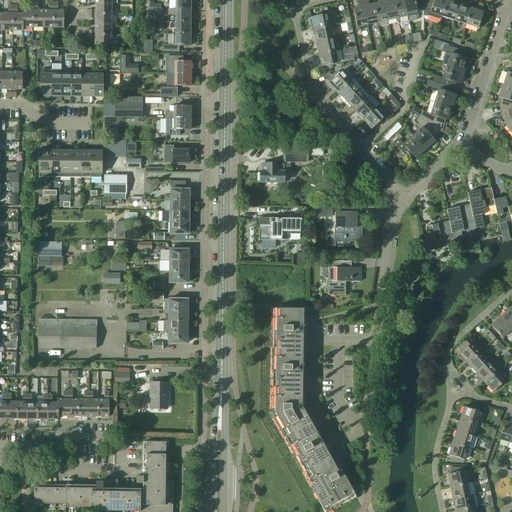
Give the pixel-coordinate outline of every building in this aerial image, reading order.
[(168,10),(189,10),(190,6),(191,5),(191,1),(189,0),(169,0),(169,10),(168,10)] [(358,27),(367,25),(361,0),(355,0),(357,8),(353,9),(357,30),(359,30),(358,27)] [(369,5),(367,0),(361,0),(367,25),(375,23),(376,26),(378,26),(373,4),(369,5)] [(379,23),(387,21),(382,0),(376,0),(378,3),(373,4),(378,26),(379,26),(379,23)] [(389,1),(388,0),(382,0),(387,21),(395,19),(396,22),(398,22),(393,0),(389,1)] [(399,18),(407,16),(403,0),(393,0),(398,22),(399,21),(399,18)] [(403,0),(407,16),(416,15),(416,18),(418,17),(417,10),(423,11),(423,14),(424,14),(423,0),(403,0)] [(423,0),(424,14),(429,14),(428,16),(441,20),(442,17),(447,1),(443,0),(423,0)] [(148,9),(148,10),(161,10),(156,9),(156,5),(152,5),(152,1),(147,1),(147,9),(148,9)] [(454,21),(459,5),(447,1),(442,17),(454,21)] [(32,28),(33,2),(28,2),(28,10),(22,10),(22,14),(22,27),(32,28)] [(43,28),(43,10),(37,10),(37,3),(33,2),(32,28),(43,28)] [(53,28),(53,3),(48,3),(48,10),(43,10),(43,28),(53,28)] [(53,3),(53,28),(63,28),(63,11),(57,11),(57,3),(53,3)] [(112,15),(112,4),(95,4),(95,10),(87,10),(87,14),(112,15)] [(466,24),(471,9),(459,5),(454,21),(466,24)] [(2,30),(12,31),(12,6),(8,6),(8,13),(2,13),(2,30)] [(22,27),(22,14),(17,14),(17,6),(12,6),(12,31),(22,31),(22,27)] [(471,9),(466,24),(478,28),(483,13),(471,9)] [(175,16),(175,22),(191,22),(191,17),(189,16),(189,10),(168,10),(168,15),(175,16)] [(112,25),(112,15),(87,14),(87,19),(95,19),(95,25),(112,25)] [(313,30),(329,27),(327,14),(311,18),(313,30)] [(191,29),(191,22),(175,22),(175,29),(173,29),(173,34),(189,34),(189,30),(191,29)] [(112,35),(112,25),(95,25),(95,30),(87,30),(87,35),(112,35)] [(316,43),(332,39),(329,27),(313,30),(316,43)] [(447,41),(449,37),(437,33),(435,37),(447,41)] [(189,39),(189,34),(173,34),(173,38),(175,38),(175,45),(162,45),(162,52),(179,52),(179,46),(189,46),(189,45),(190,44),(190,40),(189,39)] [(112,46),(112,35),(87,35),(86,39),(95,39),(94,45),(112,46)] [(319,55),(335,51),(332,39),(316,43),(319,55)] [(446,66),(463,72),(467,60),(463,58),(465,52),(444,45),(442,52),(450,54),(446,66)] [(335,51),(319,55),(321,67),(337,64),(335,51)] [(183,57),(166,57),(166,74),(167,74),(175,74),(190,74),(190,62),(183,62),(183,57)] [(362,70),(365,67),(360,61),(357,64),(362,70)] [(357,64),(353,67),(358,73),(361,69),(357,64)] [(459,84),(463,72),(446,66),(442,78),(434,75),(433,80),(427,78),(427,80),(453,88),(455,83),(459,84)] [(507,73),(503,85),(511,87),(511,69),(511,74),(507,73)] [(51,95),(51,70),(40,70),(40,95),(51,95)] [(61,75),(61,70),(51,70),(51,95),(61,95),(61,75)] [(82,75),(82,70),(71,70),(71,75),(71,95),(81,96),(82,75)] [(92,75),(92,96),(102,96),(102,71),(92,70),(92,75)] [(370,79),(374,76),(368,70),(365,73),(370,79)] [(11,97),(12,73),(2,72),(1,89),(7,89),(7,97),(11,97)] [(338,93),(350,81),(341,72),(329,83),(338,93)] [(12,73),(11,97),(15,97),(15,89),(22,89),(22,73),(12,73)] [(175,74),(167,74),(167,85),(174,86),(190,86),(190,74),(175,74)] [(71,95),(71,75),(61,75),(61,95),(71,95)] [(92,96),(92,75),(82,75),(81,96),(92,96)] [(379,88),(382,85),(377,79),(373,82),(379,88)] [(451,94),(453,88),(427,80),(425,86),(438,90),(434,102),(452,108),(456,96),(451,94)] [(346,102),(358,91),(350,81),(338,93),(346,102)] [(511,87),(503,85),(499,97),(503,99),(501,105),(502,111),(511,109),(511,87)] [(176,97),(177,88),(160,87),(159,97),(176,97)] [(387,98),(391,95),(385,88),(382,92),(387,98)] [(354,111),(367,100),(358,91),(346,102),(354,111)] [(104,117),(129,118),(142,118),(142,97),(104,97),(104,117)] [(396,107),(399,104),(394,98),(390,101),(396,107)] [(363,120),(375,109),(367,100),(354,111),(363,120)] [(448,120),(452,108),(434,102),(430,114),(423,111),(419,116),(431,124),(430,126),(436,134),(440,130),(443,119),(448,120)] [(165,118),(190,118),(191,106),(174,106),(174,112),(165,112),(165,118)] [(375,109),(363,120),(371,130),(383,119),(375,109)] [(511,109),(502,111),(503,118),(508,123),(505,126),(511,134),(511,109)] [(432,138),(436,134),(430,126),(431,124),(419,116),(416,121),(422,128),(412,136),(425,150),(435,141),(432,138)] [(190,130),(190,118),(165,118),(165,136),(180,136),(180,130),(190,130)] [(395,131),(400,126),(396,122),(391,127),(395,131)] [(415,159),(425,150),(412,136),(403,144),(398,138),(393,143),(407,159),(412,155),(415,159)] [(173,146),(164,146),(164,163),(172,163),(189,163),(189,162),(190,162),(190,157),(189,157),(189,150),(173,150),(173,146)] [(323,156),(323,147),(283,147),(283,165),(260,164),(260,171),(259,182),(284,183),(284,172),(289,172),(289,162),(307,163),(307,156),(323,156)] [(50,177),(50,152),(39,152),(39,177),(50,177)] [(60,177),(60,152),(50,152),(50,177),(60,177)] [(70,177),(70,152),(60,152),(60,177),(70,177)] [(80,177),(81,152),(70,152),(70,177),(80,177)] [(91,177),(91,152),(81,152),(80,177),(91,177)] [(91,152),(91,177),(101,178),(101,153),(91,152)] [(126,168),(140,168),(140,160),(126,160),(126,168)] [(104,182),(103,194),(125,194),(126,176),(103,176),(104,182)] [(493,200),(491,188),(467,193),(470,205),(472,217),(473,217),(474,223),(475,228),(483,227),(481,215),(484,215),(483,208),(494,206),(493,200)] [(166,200),(189,200),(189,197),(190,196),(190,191),(189,190),(189,189),(171,189),(170,196),(166,196),(166,200)] [(494,206),(498,224),(510,221),(509,215),(511,214),(511,195),(493,200),(494,206)] [(170,201),(170,212),(190,212),(190,205),(189,204),(189,200),(166,200),(166,201),(170,201)] [(470,205),(446,210),(449,221),(452,234),(452,233),(453,239),(462,237),(461,232),(463,231),(475,228),(474,223),(473,217),(472,217),(470,205)] [(188,217),(190,216),(190,212),(170,212),(162,211),(162,222),(188,223),(188,217)] [(361,242),(361,227),(356,227),(356,213),(335,212),(335,241),(361,242)] [(299,232),(299,219),(259,218),(259,222),(259,228),(259,240),(275,240),(287,240),(287,233),(299,232)] [(453,239),(452,233),(452,234),(449,221),(425,227),(430,250),(442,248),(441,242),(453,239)] [(190,226),(188,225),(188,223),(162,222),(161,222),(161,230),(168,230),(168,227),(170,227),(170,233),(188,233),(188,232),(190,231),(190,226)] [(61,257),(61,243),(39,242),(38,257),(50,257),(61,257)] [(169,261),(189,261),(189,253),(188,253),(188,250),(169,249),(169,261)] [(38,257),(38,266),(50,266),(50,257),(38,257)] [(188,267),(189,261),(169,261),(169,272),(187,272),(187,268),(188,267)] [(361,282),(361,268),(351,268),(351,261),(328,261),(327,295),(345,296),(345,282),(361,282)] [(187,275),(187,272),(169,272),(169,283),(187,283),(187,281),(188,281),(189,276),(187,275)] [(120,284),(120,274),(103,274),(103,284),(120,284)] [(163,310),(187,311),(187,307),(188,306),(188,302),(187,301),(187,299),(163,299),(163,310)] [(329,313),(329,304),(320,304),(319,312),(329,313)] [(293,321),(293,309),(273,309),(272,407),(275,407),(275,413),(278,419),(275,420),(312,486),(311,487),(324,511),(331,507),(333,510),(348,501),(347,498),(354,494),(347,482),(340,485),(337,480),(339,478),(336,473),(334,474),(332,469),(327,472),(313,448),(318,445),(312,435),(308,438),(294,414),(299,411),(297,408),(297,405),(292,405),(293,371),(297,371),(298,360),(293,360),(293,332),(298,332),(298,321),(293,321)] [(511,329),(511,328),(511,311),(510,309),(500,317),(511,329)] [(187,314),(187,311),(163,310),(163,314),(165,314),(165,321),(168,321),(188,322),(188,315),(187,314)] [(502,338),(511,329),(500,317),(491,326),(502,338)] [(96,349),(97,320),(38,319),(38,348),(96,349)] [(163,321),(163,332),(168,332),(187,333),(187,327),(188,326),(188,322),(165,321),(163,321)] [(126,331),(139,331),(139,323),(126,323),(126,331)] [(187,335),(187,333),(168,332),(168,343),(186,344),(186,341),(188,341),(188,336),(187,335)] [(495,338),(490,332),(486,336),(492,342),(495,338)] [(501,351),(504,348),(498,342),(495,345),(501,351)] [(468,364),(480,353),(471,343),(459,354),(468,364)] [(509,360),(511,357),(511,356),(507,351),(503,354),(509,360)] [(476,373),(488,362),(480,353),(468,364),(476,373)] [(484,383),(497,371),(488,362),(476,373),(484,383)] [(497,371),(484,383),(493,392),(502,383),(504,385),(507,383),(505,381),(497,371)] [(129,383),(129,374),(115,374),(115,383),(129,383)] [(167,409),(167,394),(168,394),(168,383),(150,383),(150,409),(167,409)] [(68,391),(67,417),(77,417),(78,399),(72,399),(72,392),(72,387),(68,387),(68,391)] [(67,417),(68,391),(63,391),(63,399),(57,399),(57,403),(58,416),(67,417)] [(88,417),(88,392),(83,391),(83,399),(78,399),(77,417),(88,417)] [(98,417),(98,400),(92,400),(93,392),(88,392),(88,417),(98,417)] [(98,400),(98,417),(109,417),(109,392),(104,392),(104,400),(98,400)] [(16,419),(17,402),(11,402),(11,394),(7,394),(6,419),(16,419)] [(27,420),(27,395),(22,394),(22,402),(17,402),(16,419),(27,420)] [(37,420),(37,402),(32,402),(32,395),(27,395),(27,420),(37,420)] [(47,420),(47,395),(43,395),(43,403),(37,402),(37,420),(47,420)] [(58,416),(57,403),(52,403),(52,395),(47,395),(47,420),(58,420),(58,416)] [(460,419),(476,424),(480,412),(464,407),(460,419)] [(509,442),(511,432),(511,414),(509,423),(504,421),(498,442),(499,443),(500,440),(509,442)] [(472,436),(476,424),(460,419),(456,431),(472,436)] [(473,449),(476,438),(472,436),(456,431),(452,443),(468,448),(473,449)] [(172,511),(173,480),(169,480),(165,480),(165,442),(146,442),(146,494),(140,494),(140,492),(92,492),(92,488),(33,488),(33,504),(65,504),(65,507),(101,508),(101,511),(139,511),(172,511)] [(463,463),(468,448),(452,443),(448,455),(450,456),(450,463),(463,463)] [(447,474),(450,487),(466,484),(464,471),(463,468),(449,467),(449,474),(447,474)] [(453,499),(469,496),(466,484),(450,487),(453,499)] [(455,511),(472,508),(469,496),(453,499),(455,511)]
